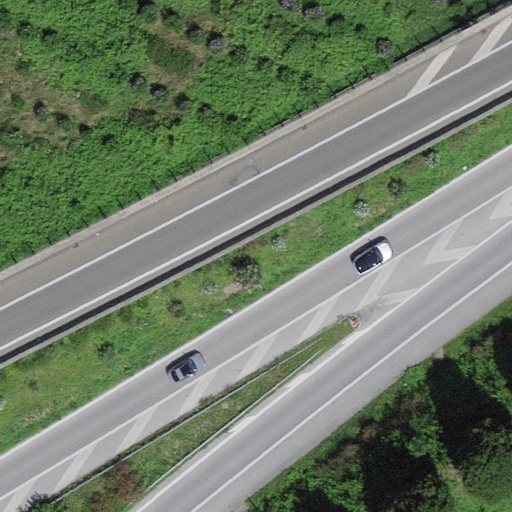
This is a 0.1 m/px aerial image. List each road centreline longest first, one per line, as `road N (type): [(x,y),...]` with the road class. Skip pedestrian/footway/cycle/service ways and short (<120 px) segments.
road 1 (primary): [(0,477),(511,165)]
road 2 (primary): [(511,57),(0,325)]
road 3 (trunk): [(164,511),(511,242)]
